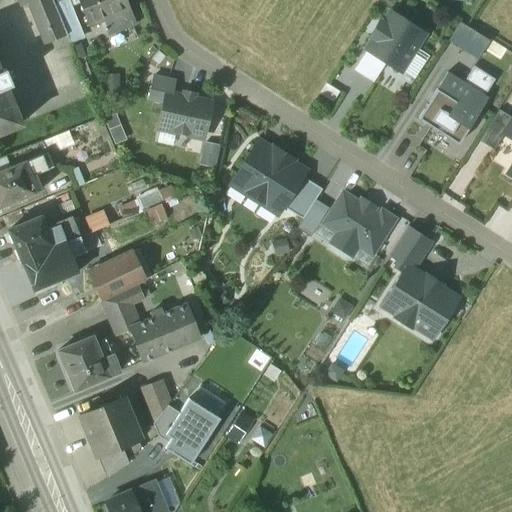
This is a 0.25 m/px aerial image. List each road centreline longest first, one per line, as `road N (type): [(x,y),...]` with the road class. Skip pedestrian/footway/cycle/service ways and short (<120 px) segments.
road 1 (residential): [(511,258),(192,54),(156,0)]
road 2 (tertiary): [(0,362),(62,511)]
